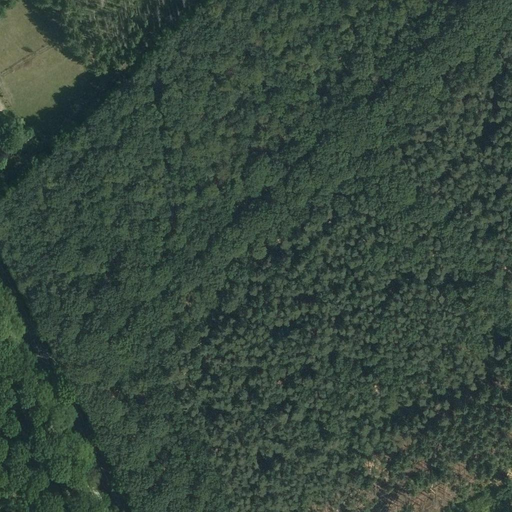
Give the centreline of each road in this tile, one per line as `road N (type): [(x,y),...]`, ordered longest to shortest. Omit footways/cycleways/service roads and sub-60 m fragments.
road 1 (track): [(49,369),(334,112)]
road 2 (primary): [(124,511),(0,277)]
